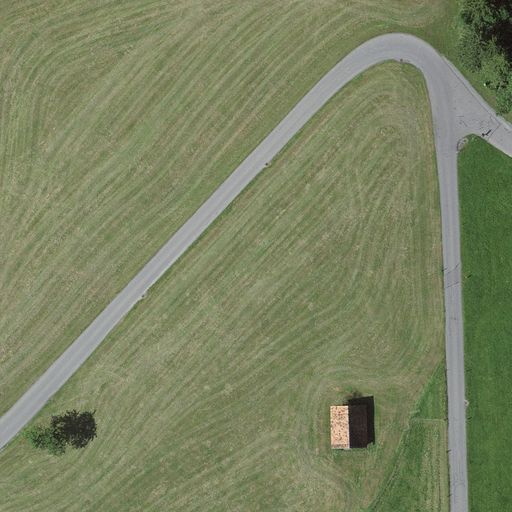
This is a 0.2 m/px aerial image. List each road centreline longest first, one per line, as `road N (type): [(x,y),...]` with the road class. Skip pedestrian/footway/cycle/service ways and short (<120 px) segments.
road 1 (unclassified): [(0,441),(361,61),(388,48),(410,51),(433,66),(447,111)]
road 2 (unclassified): [(447,111),(461,511)]
